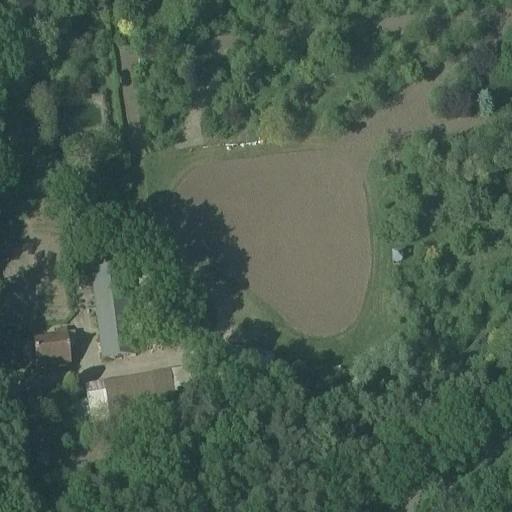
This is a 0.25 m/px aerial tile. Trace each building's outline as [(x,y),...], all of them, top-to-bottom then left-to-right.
[(124,269),(90,273),(101,360),(135,356),(134,350),(128,302),(124,269)] [(155,299),(128,302),(134,350),(197,344),(197,341),(212,339),(209,317),(206,317),(205,310),(193,311),(193,310),(186,311),(185,301),(156,305),(155,299)] [(54,339),(33,341),(37,370),(70,366),(66,330),(53,332),(54,339)] [(212,360),(210,378),(278,386),(280,369),(272,368),(273,360),(251,358),(251,351),(223,348),(222,361),(212,360)] [(87,403),(72,406),(78,435),(93,432),(95,442),(112,439),(113,444),(136,439),(134,429),(160,424),(158,417),(167,414),(166,404),(177,401),(176,394),(177,394),(176,390),(172,390),(171,383),(176,382),(174,374),(169,375),(169,373),(85,388),(87,403)] [(68,474),(52,477),(54,490),(71,487),(70,484),(73,484),(74,486),(80,485),(79,482),(81,482),(78,466),(67,468),(68,474)]
